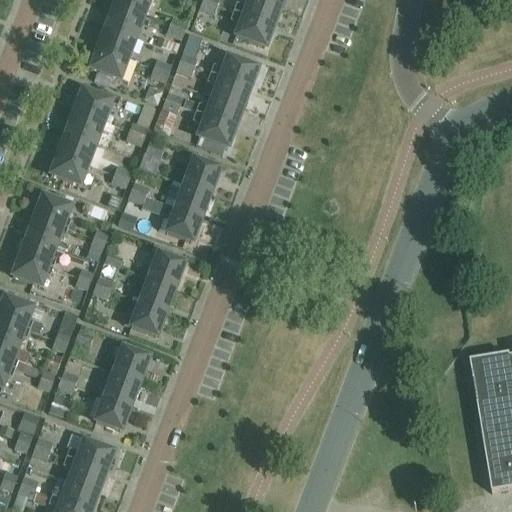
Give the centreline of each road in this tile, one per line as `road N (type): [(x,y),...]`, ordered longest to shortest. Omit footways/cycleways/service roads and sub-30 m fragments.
road 1 (residential): [(139,511),(331,0)]
road 2 (unclassified): [(308,511),(460,131)]
road 3 (residential): [(460,131),(410,87),(402,53),(410,0)]
